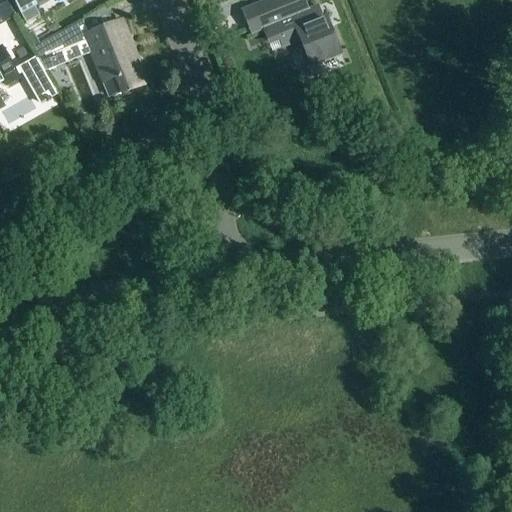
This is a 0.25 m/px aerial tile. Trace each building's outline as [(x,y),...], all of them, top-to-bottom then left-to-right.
[(0,26),(14,18),(3,0),(0,0),(0,107),(2,107),(0,103),(0,85),(3,83),(6,88),(20,80),(2,48),(0,49),(0,26)] [(11,0),(26,25),(40,18),(30,1),(31,0),(11,0)] [(303,50),(299,52),(304,66),(339,52),(326,18),(322,20),(317,8),(308,12),(303,0),(273,0),(263,4),(267,15),(258,19),(267,42),(278,38),(283,49),(300,43),(303,50)] [(33,50),(39,61),(89,42),(112,100),(145,86),(133,55),(132,55),(119,24),(91,36),(85,21),(39,47),(33,50)] [(33,50),(39,47),(32,34),(26,38),(33,50)]
